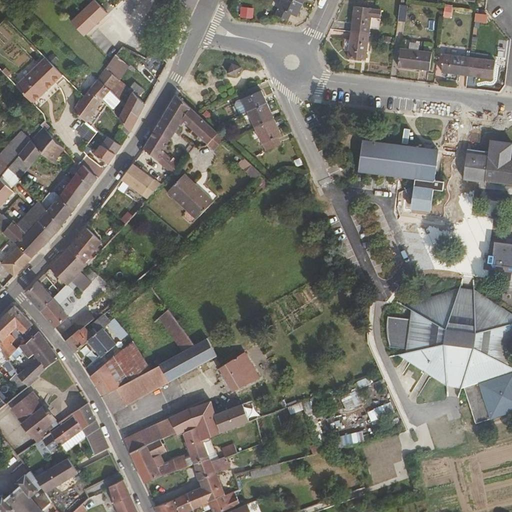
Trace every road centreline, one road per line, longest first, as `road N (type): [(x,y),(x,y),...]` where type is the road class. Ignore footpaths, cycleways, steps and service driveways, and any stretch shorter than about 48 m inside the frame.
road 1 (unclassified): [(201,20),(131,147),(12,290)]
road 2 (residential): [(12,290),(67,356),(151,511)]
road 3 (residential): [(511,104),(304,73)]
